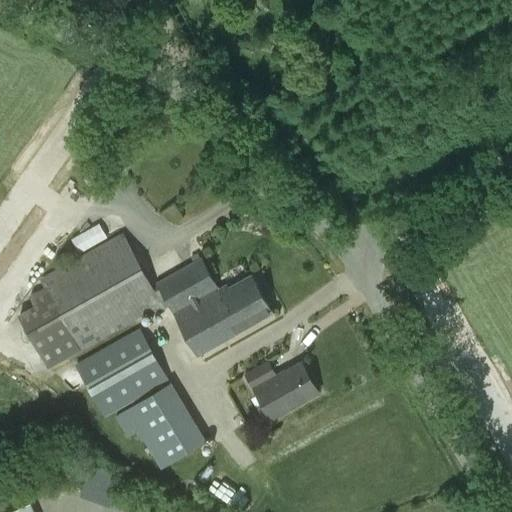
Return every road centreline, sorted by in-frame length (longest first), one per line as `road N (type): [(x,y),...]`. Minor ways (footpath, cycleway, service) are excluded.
road 1 (tertiary): [(348,254),(191,86),(13,0)]
road 2 (tertiary): [(491,511),(348,254)]
road 3 (tertiary): [(511,161),(348,254)]
